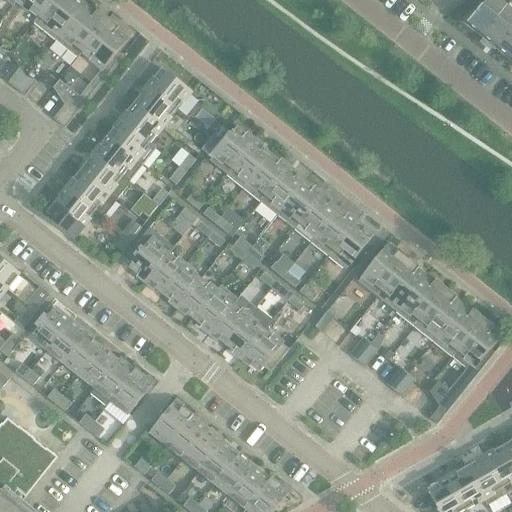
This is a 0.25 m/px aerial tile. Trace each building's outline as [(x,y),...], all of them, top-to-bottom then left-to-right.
[(18,0),(17,1),(18,2),(38,18),(39,19),(53,0),(18,0)] [(53,0),(39,19),(38,18),(33,24),(56,41),(84,6),(76,0),(53,0)] [(483,37),(507,7),(498,0),(486,0),(475,14),(474,12),(464,24),(474,32),(475,31),(483,37)] [(78,59),(82,53),(109,19),(98,11),(95,14),(84,6),(56,41),(78,59)] [(498,49),(511,31),(511,10),(507,7),(483,37),(482,38),(489,44),(490,43),(498,49)] [(120,28),(109,19),(82,53),(102,69),(80,97),(60,81),(53,89),(64,106),(54,120),(65,129),(124,56),(123,55),(122,56),(118,53),(128,41),(117,32),(120,28)] [(511,59),(511,31),(498,49),(497,50),(504,56),(505,55),(511,59)] [(8,84),(17,90),(27,78),(20,69),(8,84)] [(162,70),(148,87),(177,111),(191,93),(162,70)] [(37,82),(27,78),(17,90),(25,97),(37,82)] [(148,87),(134,104),(163,128),(177,111),(148,87)] [(134,104),(121,121),(150,144),(163,128),(134,104)] [(121,121),(107,138),(136,161),(150,144),(121,121)] [(221,126),(211,138),(218,144),(228,131),(221,126)] [(210,162),(227,176),(255,141),(237,127),(210,162)] [(107,138),(94,155),(123,178),(136,161),(107,138)] [(208,156),(218,144),(211,138),(201,151),(208,156)] [(272,155),(255,141),(227,176),(244,190),(272,155)] [(94,155),(80,172),(109,195),(123,178),(94,155)] [(244,190),(261,203),(289,168),(272,155),(244,190)] [(188,157),(179,168),(186,173),(195,162),(188,157)] [(175,186),(186,173),(179,168),(168,181),(175,186)] [(261,203),(278,217),(305,182),(289,168),(261,203)] [(80,172),(67,189),(96,212),(109,195),(80,172)] [(295,231),(300,225),(299,225),(322,195),(305,182),(278,217),(295,231)] [(74,239),(96,212),(67,189),(45,216),(74,239)] [(162,191),(153,202),(159,207),(168,196),(162,191)] [(300,225),(315,238),(316,238),(339,209),(322,195),(299,225),(300,225)] [(184,204),(197,214),(203,207),(190,197),(184,204)] [(148,220),(159,207),(153,202),(142,215),(148,220)] [(356,222),(339,209),(316,238),(315,238),(311,243),(328,257),(356,222)] [(171,228),(183,238),(197,220),(185,210),(171,228)] [(201,218),(213,228),(220,220),(207,210),(201,218)] [(232,230),(220,220),(213,228),(226,238),(232,230)] [(374,236),(356,222),(328,257),(346,271),(374,236)] [(135,223),(126,236),(132,241),(142,229),(135,223)] [(195,230),(207,240),(212,233),(200,223),(195,230)] [(225,243),(212,233),(207,240),(219,250),(225,243)] [(122,253),(132,241),(126,236),(116,248),(122,253)] [(129,269),(146,283),(170,254),(152,240),(129,269)] [(240,240),(235,245),(247,255),(252,249),(240,240)] [(229,253),(241,263),(247,255),(235,245),(229,253)] [(358,283),(378,298),(409,259),(398,250),(395,254),(387,247),(358,283)] [(265,259),(252,249),(247,255),(260,265),(265,259)] [(146,283),(162,296),(186,267),(170,254),(146,283)] [(254,273),(260,265),(247,255),(241,263),(254,273)] [(0,258),(0,285),(6,290),(19,274),(0,258)] [(420,268),(409,259),(378,298),(396,313),(425,278),(417,271),(420,268)] [(269,272),(281,282),(287,274),(275,264),(269,272)] [(162,296),(178,309),(201,280),(186,267),(162,296)] [(257,282),(270,292),(276,284),(264,274),(257,282)] [(300,284),(287,274),(281,282),(293,292),(300,284)] [(433,284),(425,278),(396,313),(415,328),(447,289),(436,280),(433,284)] [(178,309),(194,321),(217,292),(201,280),(178,309)] [(288,294),(276,284),(270,292),(282,302),(288,294)] [(221,286),(217,292),(194,321),(210,334),(233,305),(234,306),(238,300),(221,286)] [(317,298),(304,288),(298,296),(311,306),(317,298)] [(458,298),(447,289),(415,328),(434,343),(462,308),(455,301),(458,298)] [(304,306),(292,297),(287,304),(299,313),(304,306)] [(34,298),(27,307),(36,314),(43,305),(34,298)] [(210,334),(226,347),(249,318),(234,306),(233,305),(210,334)] [(29,323),(36,314),(27,307),(20,316),(29,323)] [(470,314),(462,308),(434,343),(453,358),(484,319),(473,310),(470,314)] [(31,337),(48,350),(71,322),(54,309),(48,317),(38,329),(31,337)] [(322,334),(336,317),(329,311),(315,328),(322,334)] [(44,314),(35,326),(38,329),(48,317),(44,314)] [(226,347),(242,360),(265,331),(249,318),(226,347)] [(453,358),(467,370),(449,392),(438,383),(430,393),(440,408),(430,420),(437,426),(495,354),(494,353),(494,354),(490,351),(500,338),(492,331),(495,328),(484,319),(453,358)] [(48,350),(64,363),(87,335),(71,322),(48,350)] [(290,350),(265,331),(242,360),(259,374),(264,368),(271,374),(290,350)] [(13,334),(6,343),(15,350),(22,341),(13,334)] [(64,363),(80,376),(103,348),(87,335),(64,363)] [(350,356),(357,362),(371,345),(364,339),(350,356)] [(0,352),(8,359),(15,350),(6,343),(0,350),(0,352)] [(379,351),(371,345),(357,362),(365,368),(379,351)] [(80,376),(96,389),(119,360),(103,348),(80,376)] [(386,349),(381,356),(389,361),(393,355),(386,349)] [(108,406),(112,401),(134,373),(119,360),(96,389),(92,393),(108,406)] [(15,373),(24,380),(32,371),(23,364),(15,373)] [(387,386),(395,392),(409,375),(401,369),(387,386)] [(11,379),(0,371),(0,370),(0,386),(3,389),(11,379)] [(136,370),(134,373),(112,401),(129,415),(154,384),(136,370)] [(40,378),(32,371),(24,380),(33,387),(40,378)] [(416,381),(409,375),(395,392),(402,398),(416,381)] [(47,399),(56,406),(63,397),(54,390),(47,399)] [(72,404),(63,397),(56,406),(65,413),(72,404)] [(151,432),(168,446),(193,415),(175,401),(151,432)] [(194,416),(193,415),(168,446),(184,459),(207,431),(191,419),(194,416)] [(79,424),(89,432),(96,423),(86,416),(79,424)] [(0,511),(26,511),(20,506),(58,459),(7,418),(0,427),(0,511)] [(105,431),(96,423),(89,432),(98,439),(105,431)] [(184,459),(200,472),(223,443),(207,431),(184,459)] [(511,461),(511,441),(503,446),(511,461)] [(200,472),(216,485),(239,456),(223,443),(200,472)] [(511,492),(511,461),(503,446),(484,457),(507,496),(511,492)] [(216,485),(232,497),(254,469),(239,456),(216,485)] [(487,507),(507,496),(484,457),(466,468),(484,500),(484,501),(487,507)] [(135,469),(144,476),(151,467),(142,460),(135,469)] [(466,511),(484,501),(484,500),(466,468),(447,479),(466,511)] [(270,481),(254,469),(232,497),(248,510),(273,479),(272,478),(270,481)] [(151,482),(160,489),(168,479),(159,472),(151,482)] [(177,487),(168,479),(160,489),(169,496),(177,487)] [(274,511),(290,493),(273,479),(248,510),(250,511),(274,511)] [(467,511),(466,511),(447,479),(428,490),(440,511),(467,511)] [(183,507),(189,511),(193,511),(199,505),(190,498),(183,507)]
